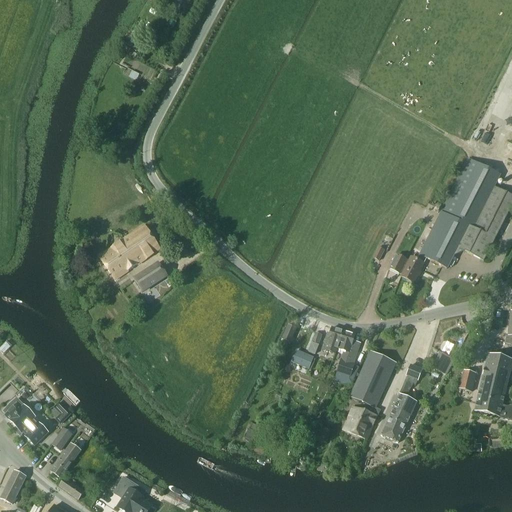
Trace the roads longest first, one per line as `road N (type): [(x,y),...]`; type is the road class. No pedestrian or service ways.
road 1 (unclassified): [(170,204),(268,286),(311,313),(364,330),(511,299)]
road 2 (track): [(53,0),(16,95),(0,253)]
road 3 (unclassified): [(170,204),(142,159),(220,0)]
